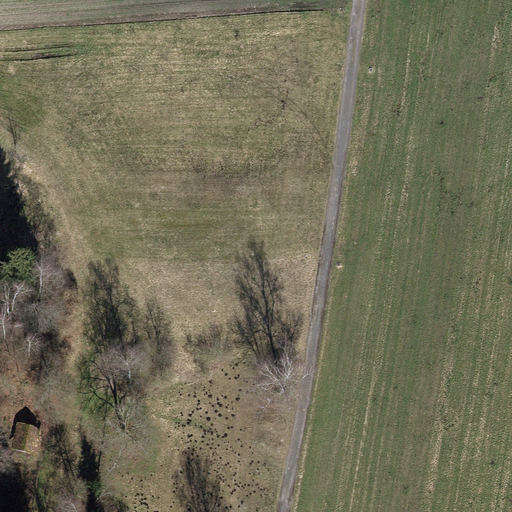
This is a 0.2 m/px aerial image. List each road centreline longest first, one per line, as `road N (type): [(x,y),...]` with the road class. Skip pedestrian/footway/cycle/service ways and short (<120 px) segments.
road 1 (track): [(284,511),(370,0)]
road 2 (track): [(0,128),(39,164),(73,225),(78,309),(46,511)]
